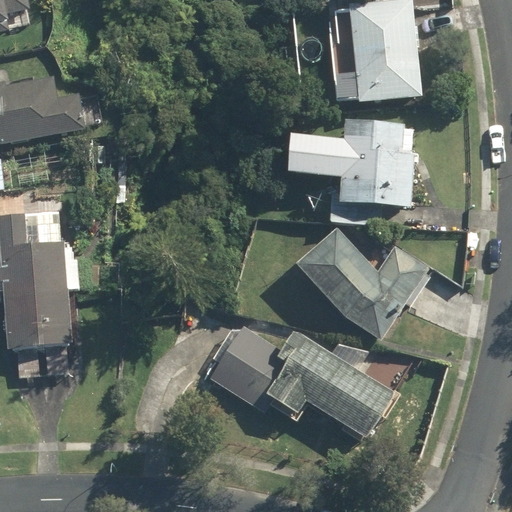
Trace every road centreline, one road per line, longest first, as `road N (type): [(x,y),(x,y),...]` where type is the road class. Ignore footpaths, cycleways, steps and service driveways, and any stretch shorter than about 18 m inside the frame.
road 1 (residential): [(214,511),(151,500),(0,502)]
road 2 (residential): [(456,511),(511,317)]
